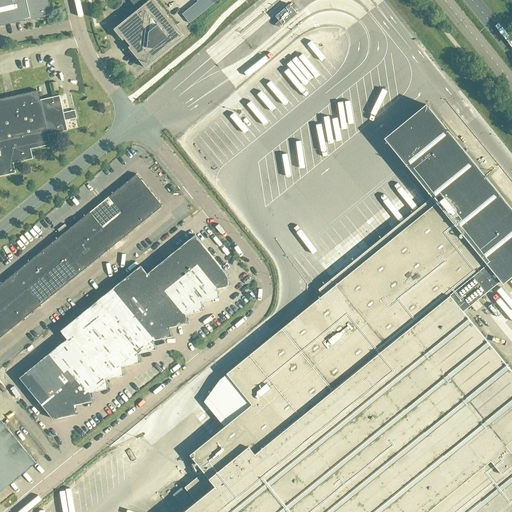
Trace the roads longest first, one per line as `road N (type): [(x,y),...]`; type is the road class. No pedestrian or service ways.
road 1 (unclassified): [(14,511),(260,309),(260,273),(134,118)]
road 2 (unclassified): [(0,231),(134,118)]
road 3 (unclassified): [(134,118),(85,47),(73,0)]
